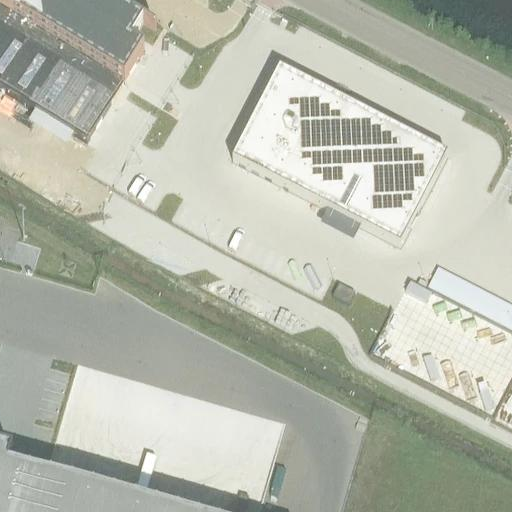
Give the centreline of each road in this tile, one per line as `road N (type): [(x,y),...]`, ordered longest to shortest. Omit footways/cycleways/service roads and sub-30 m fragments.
road 1 (unknown): [(210,0),(111,156),(88,161),(0,121)]
road 2 (unclassified): [(319,0),(511,99)]
